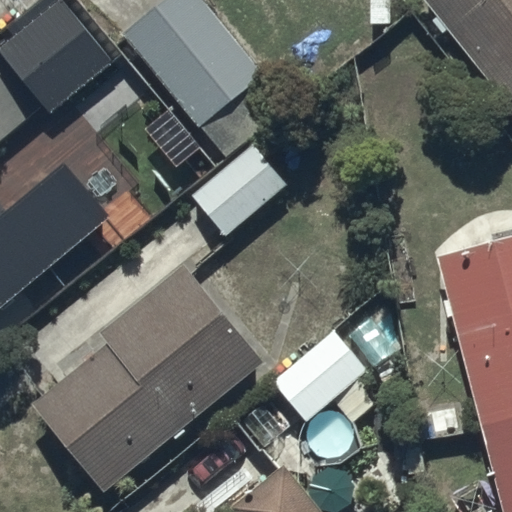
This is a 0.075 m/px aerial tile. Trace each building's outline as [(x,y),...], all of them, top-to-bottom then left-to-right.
[(290,108),(198,0),(168,0),(123,39),(227,161),(290,108)] [(511,0),(407,0),(511,126),(511,0)] [(46,8),(0,45),(0,74),(38,120),(98,70),(46,8)] [(245,148),(178,201),(213,244),(246,217),(265,241),(293,219),(273,196),(279,191),(245,148)] [(0,302),(95,227),(48,169),(0,207),(0,302)] [(511,511),(511,236),(425,258),(489,511),(511,511)] [(104,348),(26,407),(90,492),(258,366),(180,264),(91,331),(104,348)] [(365,369),(330,328),(270,380),(305,421),(365,369)] [(217,511),(306,511),(273,468),(217,511)]
